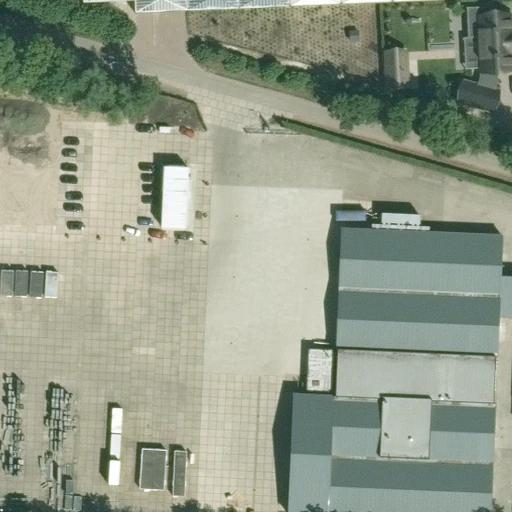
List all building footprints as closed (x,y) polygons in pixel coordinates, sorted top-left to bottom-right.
[(83,0),(83,6),(135,4),(135,17),(289,10),(443,3),(443,0),(83,0)] [(493,113),(498,93),(494,92),(497,81),(496,71),(506,70),(506,69),(511,69),(511,35),(511,36),(511,20),(490,21),(490,8),(466,9),(468,40),(478,39),(479,70),(479,71),(480,71),(480,79),(478,88),(463,83),(458,103),(493,113)] [(405,87),(404,57),(387,58),(388,87),(405,87)] [(255,126),(252,137),(338,154),(339,145),(313,140),(314,138),(255,126)] [(164,169),(161,228),(185,230),(186,211),(187,182),(188,170),(164,169)] [(228,215),(229,192),(216,192),(215,215),(228,215)] [(412,203),(413,195),(388,192),(387,200),(412,203)] [(346,206),(346,216),(373,216),(373,207),(346,206)] [(424,230),(424,217),(386,217),(386,230),(424,230)] [(335,398),(330,511),(489,511),(494,405),(493,405),(495,358),(496,358),(498,318),(511,318),(511,278),(500,278),(502,238),(343,231),(342,231),(337,352),(335,398)] [(226,264),(225,242),(213,242),(214,264),(226,264)] [(23,270),(47,271),(48,249),(24,248),(23,270)] [(82,263),(82,251),(51,250),(51,262),(82,263)] [(69,288),(94,288),(95,267),(70,266),(69,288)] [(25,273),(24,283),(48,285),(49,275),(25,273)] [(70,303),(94,302),(93,292),(69,293),(70,303)] [(308,350),(306,394),(332,395),(334,351),(308,350)] [(80,421),(81,397),(71,396),(70,421),(80,421)] [(149,418),(149,442),(165,442),(165,444),(182,444),(182,412),(162,412),(162,418),(149,418)] [(7,442),(20,445),(26,420),(13,417),(7,442)] [(86,453),(112,453),(112,443),(101,443),(101,425),(87,424),(86,453)] [(276,489),(279,489),(279,440),(265,440),(264,507),(276,508),(276,489)] [(130,445),(130,458),(143,458),(143,446),(130,445)] [(187,481),(199,482),(200,445),(188,445),(187,481)] [(231,475),(230,498),(241,499),(242,475),(231,475)] [(223,476),(210,476),(209,502),(222,502),(223,476)] [(160,480),(146,480),(146,503),(159,503),(160,480)] [(128,510),(127,486),(101,487),(102,511),(128,510)]
